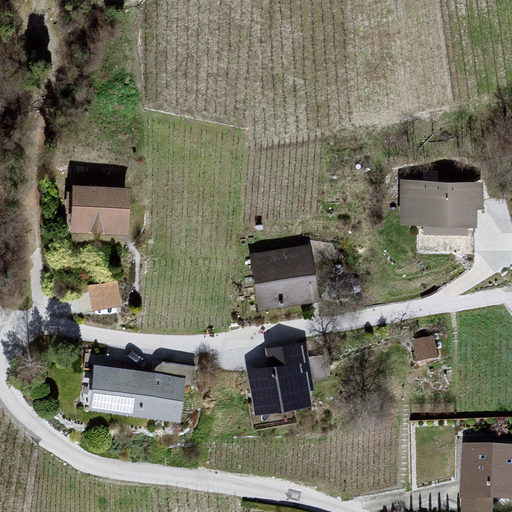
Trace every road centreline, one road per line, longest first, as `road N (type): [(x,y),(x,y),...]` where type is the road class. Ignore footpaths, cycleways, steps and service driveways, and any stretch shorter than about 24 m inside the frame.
road 1 (residential): [(0,321),(43,318),(155,341),(511,299)]
road 2 (unclassified): [(0,355),(12,389),(62,448),(353,511)]
road 3 (track): [(112,0),(51,105),(36,224),(43,318)]
